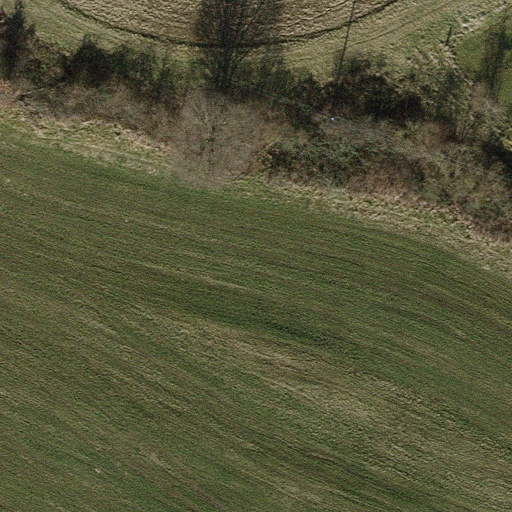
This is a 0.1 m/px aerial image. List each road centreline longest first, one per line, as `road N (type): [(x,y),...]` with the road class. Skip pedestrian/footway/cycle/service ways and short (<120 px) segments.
road 1 (track): [(465,0),(299,76),(229,81),(155,75),(88,53),(0,0)]
road 2 (track): [(383,44),(511,139)]
